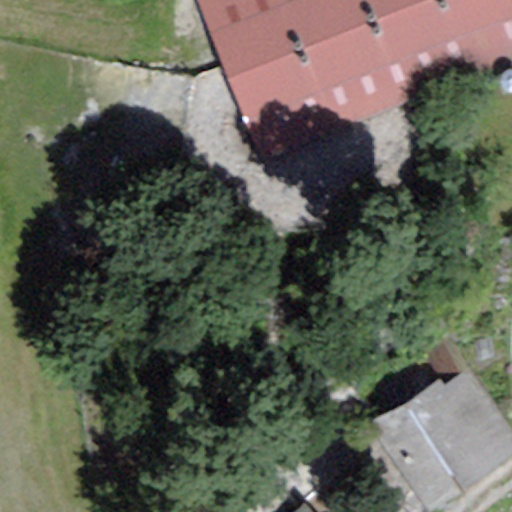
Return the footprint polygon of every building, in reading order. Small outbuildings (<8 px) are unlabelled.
[(209,0),(220,26),(285,0),(209,0)] [(511,0),(285,0),(220,26),(256,116),(511,15),(511,0)] [(511,15),(256,116),(271,155),(511,60),(511,15)] [(511,63),(503,67),(501,78),(510,85),(511,84),(511,63)] [(380,421),(432,497),(511,442),(511,440),(447,346),(378,393),(392,413),(380,421)]
